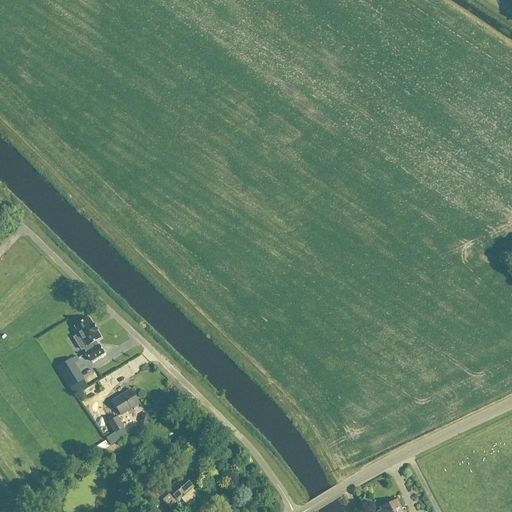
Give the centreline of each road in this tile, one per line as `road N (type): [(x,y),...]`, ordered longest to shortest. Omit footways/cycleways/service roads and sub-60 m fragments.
road 1 (unclassified): [(291,511),(245,441),(0,203)]
road 2 (tertiary): [(511,402),(301,511)]
